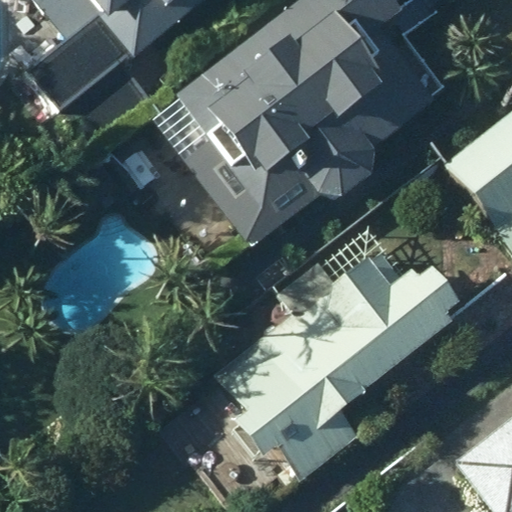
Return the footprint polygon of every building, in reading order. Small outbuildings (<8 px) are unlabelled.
[(135,64),(214,0),(27,0),(64,45),(24,79),(57,118),(41,131),(71,167),(150,102),(120,66),(129,57),(135,64)] [(401,18),(388,0),(307,0),(176,102),(221,162),(195,182),(237,237),(261,218),(275,236),(318,203),(342,203),(372,180),(374,152),(432,106),(426,98),(438,89),(392,25),(401,18)] [(511,115),(444,166),(511,258),(511,115)] [(340,416),(452,328),(445,320),(461,307),(435,274),(420,286),(412,275),(404,281),(382,254),(334,290),(317,269),(278,299),(292,317),(248,354),(274,385),(244,410),(250,417),(235,429),(265,465),(277,456),(302,488),(360,440),(340,416)] [(511,511),(511,420),(454,466),(489,511),(511,511)]
